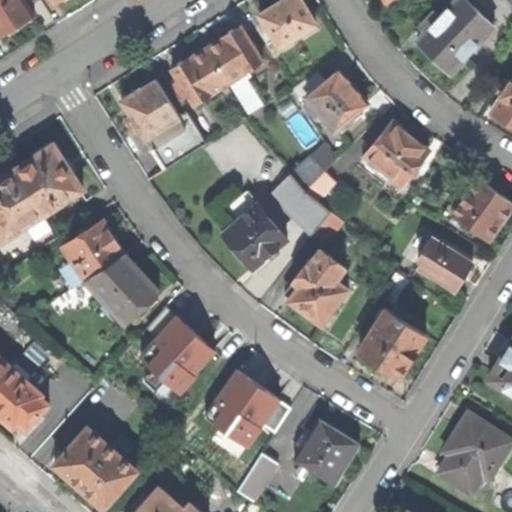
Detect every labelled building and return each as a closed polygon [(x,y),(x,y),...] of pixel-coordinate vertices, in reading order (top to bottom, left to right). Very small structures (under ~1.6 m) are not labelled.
[(0,0),(0,36),(14,28),(33,16),(27,6),(35,0),(0,0)] [(279,0),(275,3),(258,14),(277,46),(314,23),(300,0),(279,0)] [(436,61),(448,73),(493,26),(466,0),(455,0),(439,17),(433,12),(424,21),(429,27),(415,41),(436,61)] [(221,37),(205,47),(227,83),(261,61),(238,25),(229,31),(221,36),(221,37)] [(178,100),(186,94),(193,105),(227,83),(205,47),(190,57),(189,57),(183,60),(170,68),(176,78),(168,83),(178,100)] [(319,115),(331,129),(337,125),(340,129),(351,119),(348,115),(364,101),(353,88),(337,68),(321,82),(312,71),(294,85),(307,100),(302,104),(315,119),(319,115)] [(507,125),(511,127),(511,76),(488,113),(507,125)] [(163,170),(205,143),(185,111),(177,116),(154,79),(136,90),(119,100),(144,139),(159,129),(165,139),(157,145),(159,150),(153,154),(163,170)] [(391,120),(360,159),(373,170),(377,165),(399,182),(426,149),(409,135),(391,120)] [(35,155),(13,169),(42,214),(82,189),(68,166),(53,142),(34,154),(35,155)] [(309,156),(289,173),(304,191),(317,201),(336,181),(309,156)] [(0,235),(2,239),(42,214),(13,169),(0,177),(0,235)] [(289,173),(270,193),(301,223),(319,203),(317,201),(304,191),(289,173)] [(476,177),(450,213),(487,240),(511,204),(511,203),(489,187),(476,177)] [(251,269),(285,239),(270,222),(275,217),(270,212),(268,214),(258,202),(222,234),(243,259),(251,269)] [(342,222),(319,203),(301,223),(299,226),(323,245),(342,222)] [(63,246),(84,278),(124,253),(108,228),(103,220),(63,246)] [(416,267),(453,290),(462,275),(471,262),(430,236),(416,257),(421,259),(416,267)] [(320,324),(346,288),(334,280),(344,266),(318,248),(309,261),(307,260),(291,281),(297,286),(287,300),(306,314),(320,324)] [(147,278),(124,253),(84,278),(123,322),(158,291),(147,278)] [(380,295),(393,304),(407,281),(394,272),(380,295)] [(380,365),(397,376),(424,335),(385,309),(357,351),(380,365)] [(224,355),(182,317),(145,357),(187,396),(224,355)] [(491,380),(511,392),(511,341),(509,346),(511,347),(491,380)] [(0,376),(10,365),(0,355),(0,376)] [(24,429),(47,402),(39,394),(41,392),(10,365),(0,376),(0,415),(1,417),(12,426),(16,421),(24,429)] [(289,403),(244,372),(213,416),(258,447),(289,403)] [(437,473),(472,495),(482,477),(489,480),(511,441),(511,439),(468,412),(452,439),(443,452),(448,456),(437,473)] [(318,418),(295,457),(334,482),(358,443),(344,434),(318,418)] [(102,505),(134,468),(86,425),(53,463),(70,477),(65,482),(73,489),(81,496),(86,491),(102,505)] [(262,452),(246,476),(262,485),(276,462),(262,452)] [(236,491),(252,502),(262,485),(246,476),(236,491)] [(201,511),(189,501),(183,507),(158,485),(134,511),(201,511)]
